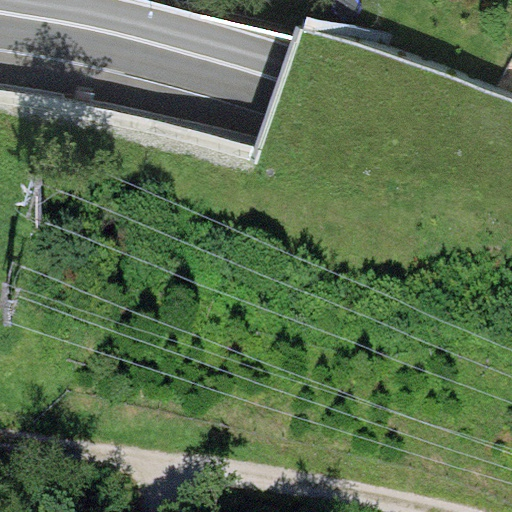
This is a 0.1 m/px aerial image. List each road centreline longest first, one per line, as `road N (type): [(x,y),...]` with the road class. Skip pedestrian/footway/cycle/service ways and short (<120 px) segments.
road 1 (trunk): [(0,15),(275,83),(511,167)]
road 2 (track): [(418,511),(341,493),(0,444)]
